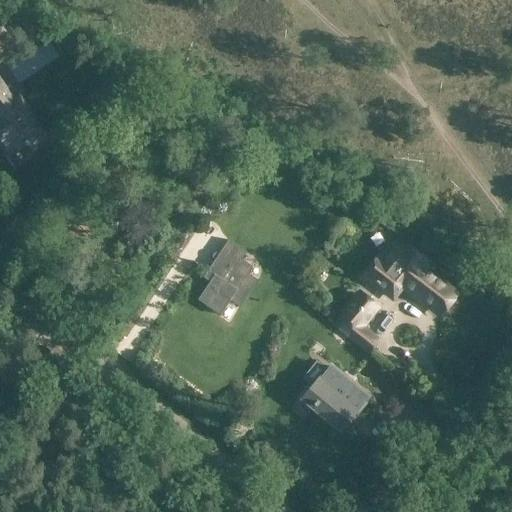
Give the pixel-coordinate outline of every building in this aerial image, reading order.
[(3,13),(0,14),(0,44),(5,41),(0,34),(0,31),(10,25),(3,13)] [(0,138),(3,142),(0,143),(8,155),(25,144),(27,147),(44,135),(19,97),(13,101),(0,81),(0,138)] [(197,300),(220,315),(229,300),(239,307),(257,280),(247,273),(252,266),(241,259),(246,252),(228,239),(219,253),(218,252),(217,252),(215,252),(214,252),(214,253),(213,253),(212,254),(212,256),(212,257),(212,258),(213,260),(220,265),(197,300)] [(372,272),(368,278),(393,297),(402,285),(440,314),(456,293),(427,271),(429,268),(423,264),(425,261),(408,248),(406,251),(394,242),(381,261),(380,261),(376,262),(371,268),(372,272)] [(367,349),(376,340),(361,327),(376,308),(360,294),(335,323),(367,349)] [(329,366),(301,400),(339,432),(359,408),(360,409),(369,399),(329,366)]
